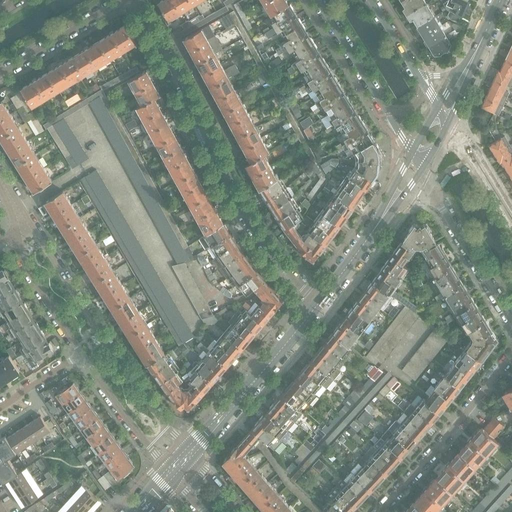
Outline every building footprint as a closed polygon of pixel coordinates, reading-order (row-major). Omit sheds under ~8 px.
[(162,0),(158,3),(169,20),(183,11),(186,16),(190,13),(188,9),(192,6),(189,0),(162,0)] [(262,0),(272,15),(289,5),(285,0),(262,0)] [(401,0),(403,3),(406,8),(403,10),(406,15),(426,3),(423,0),(401,0)] [(443,4),(444,6),(446,9),(446,10),(449,11),(455,14),(459,16),(460,15),(462,16),(465,10),(463,9),(464,7),(465,8),(467,6),(469,4),(468,2),(467,1),(464,0),(448,0),(443,4)] [(426,3),(406,15),(410,20),(411,20),(413,20),(413,21),(416,25),(417,27),(434,16),(426,3)] [(272,15),(269,17),(273,23),(272,24),(274,27),(295,15),(294,14),(292,11),(293,9),(290,4),(289,5),(272,15)] [(449,11),(447,15),(448,16),(450,19),(449,19),(457,22),(459,16),(455,14),(449,11)] [(229,13),(220,19),(224,25),(233,20),(231,17),(229,14),(229,13)] [(274,27),(269,30),(271,33),(273,36),(279,32),(282,36),(302,24),(299,19),(297,19),(295,16),(295,15),(274,27)] [(417,28),(415,29),(419,34),(421,33),(423,36),(440,26),(434,16),(417,27),(417,28)] [(285,42),(279,46),(280,47),(282,50),(287,47),(307,34),(306,33),(304,30),(305,28),(302,24),(282,36),(285,42)] [(110,35),(99,41),(110,59),(135,43),(136,44),(136,43),(125,25),(114,32),(110,35)] [(440,26),(423,36),(425,40),(423,42),(426,47),(446,35),(440,26)] [(202,30),(184,39),(188,48),(189,48),(190,50),(192,54),(192,55),(197,64),(215,54),(202,30)] [(455,30),(446,35),(448,40),(457,34),(455,30)] [(287,47),(282,50),(283,53),(284,55),(290,51),(293,56),(314,43),(311,38),(309,38),(307,35),(307,34),(287,47)] [(446,35),(426,47),(430,53),(433,52),(435,54),(439,54),(440,54),(440,53),(444,50),(447,50),(448,48),(449,46),(450,44),(449,42),(450,42),(448,40),(446,35)] [(84,50),(73,57),(84,75),(110,59),(99,41),(88,48),(84,50)] [(297,62),(291,65),(292,66),(294,69),(298,66),(319,54),(318,53),(316,50),(317,48),(314,43),(293,56),(297,62)] [(215,54),(197,64),(202,72),(202,73),(203,74),(205,78),(206,79),(211,88),(229,79),(215,54)] [(319,54),(298,66),(304,76),(326,63),(323,58),(321,57),(319,55),(319,54)] [(58,66),(47,73),(58,91),(84,75),(73,57),(62,64),(58,66)] [(272,68),(281,62),(278,57),(269,63),(270,65),(268,66),(269,69),(271,68),(272,68)] [(501,69),(511,74),(511,63),(505,60),(501,69)] [(304,76),(303,77),(306,82),(308,81),(311,85),(331,73),(330,72),(328,69),(329,67),(326,63),(304,76)] [(498,70),(494,80),(506,86),(509,80),(511,81),(511,74),(501,69),(500,71),(498,70)] [(146,70),(129,80),(142,105),(159,94),(155,87),(155,86),(154,85),(152,81),(151,80),(151,79),(146,70)] [(29,84),(21,89),(32,107),(33,107),(32,106),(58,91),(47,73),(36,80),(33,82),(29,84)] [(314,90),(308,93),(311,98),(312,98),(338,82),(335,77),(333,77),(331,74),(331,73),(311,85),(314,90)] [(229,79),(211,88),(216,97),(217,99),(219,103),(219,104),(225,114),(242,104),(229,79)] [(494,80),(490,89),(507,97),(509,93),(504,90),(506,86),(494,80)] [(338,82),(312,98),(318,108),(323,105),(343,92),(342,91),(340,89),(341,87),(338,82)] [(94,91),(100,88),(99,87),(97,83),(91,86),(94,91)] [(306,89),(301,91),(303,94),(307,91),(308,93),(314,90),(311,85),(306,89)] [(490,89),(485,98),(498,104),(503,106),(507,97),(490,89)] [(343,92),(323,105),(329,114),(350,101),(347,97),(345,96),(343,93),(343,92)] [(81,99),(77,94),(72,97),(76,102),(81,99)] [(142,105),(137,108),(150,132),(168,122),(163,114),(162,113),(161,109),(160,107),(159,107),(155,98),(160,95),(159,94),(142,105)] [(16,95),(11,98),(18,110),(23,107),(22,105),(19,101),(17,97),(16,95)] [(102,101),(100,98),(100,96),(96,99),(92,101),(89,102),(92,107),(102,101)] [(481,108),(482,108),(498,115),(500,111),(496,109),(498,104),(485,98),(481,108)] [(1,101),(0,101),(0,137),(1,139),(18,128),(1,101)] [(102,101),(92,107),(95,113),(106,107),(105,106),(103,102),(102,101)] [(295,101),(289,105),(292,111),(297,107),(299,106),(295,101)] [(329,114),(321,120),(327,129),(330,127),(334,124),(355,112),(354,111),(352,108),(353,106),(350,101),(329,114)] [(242,104),(225,114),(229,122),(230,124),(232,128),(233,129),(238,137),(255,128),(242,104)] [(106,107),(95,113),(98,118),(108,112),(108,110),(106,107)] [(297,107),(292,111),(296,119),(302,116),(299,111),(297,107)] [(108,112),(98,118),(101,123),(111,117),(110,115),(108,112)] [(355,112),(334,124),(337,129),(338,129),(341,134),(362,121),(359,116),(357,116),(355,113),(355,112)] [(111,117),(101,123),(104,128),(114,123),(112,119),(111,117)] [(55,128),(56,129),(56,130),(66,123),(63,118),(61,120),(57,122),(54,125),(53,125),(55,128)] [(134,119),(125,124),(128,129),(137,125),(134,119)] [(311,125),(307,119),(300,123),(304,129),(311,125)] [(36,129),(34,125),(31,121),(30,120),(27,122),(35,136),(39,134),(36,129)] [(362,121),(341,134),(347,143),(367,131),(366,130),(365,128),(364,127),(365,126),(362,121)] [(163,156),(181,146),(176,137),(177,136),(175,133),(174,133),(168,122),(150,132),(163,156)] [(59,135),(70,129),(66,123),(56,130),(58,133),(59,135)] [(114,123),(104,128),(107,134),(117,128),(117,127),(115,123),(114,123)] [(311,126),(303,130),(309,140),(314,137),(310,128),(312,127),(311,126)] [(18,128),(1,139),(8,151),(10,153),(17,165),(35,154),(18,128)] [(120,133),(119,131),(118,128),(117,128),(107,134),(110,139),(120,133)] [(255,128),(238,137),(243,147),(244,148),(243,148),(245,151),(245,152),(246,152),(246,153),(251,162),(263,155),(269,152),(256,128),(255,128)] [(59,135),(61,137),(62,140),(73,134),(70,129),(59,135)] [(350,148),(344,151),(348,157),(349,156),(373,141),(373,140),(373,139),(371,135),(369,135),(367,132),(367,131),(347,143),(350,148)] [(120,133),(110,139),(113,144),(123,138),(122,135),(120,133)] [(62,140),(63,142),(66,145),(76,138),(73,134),(62,140)] [(66,146),(69,150),(79,143),(76,138),(66,145),(66,146)] [(123,138),(113,144),(115,150),(126,144),(124,140),(123,138)] [(494,154),(509,145),(507,142),(503,144),(500,139),(489,146),(494,154)] [(373,141),(349,156),(351,160),(355,160),(359,161),(379,161),(379,157),(381,156),(382,156),(378,149),(378,148),(376,144),(375,144),(373,141)] [(69,150),(71,154),(72,155),(82,148),(79,143),(69,150)] [(342,147),(337,150),(339,152),(343,150),(344,151),(350,148),(347,143),(342,147)] [(126,144),(115,150),(118,155),(129,149),(128,148),(126,144)] [(509,145),(494,154),(500,163),(501,162),(511,157),(508,151),(511,149),(509,145)] [(181,146),(163,156),(177,181),(195,171),(190,163),(190,162),(189,161),(190,160),(188,157),(187,157),(186,156),(186,155),(181,146)] [(320,146),(313,149),(314,151),(318,158),(325,156),(320,147),(320,146)] [(82,148),(72,155),(75,160),(85,153),(82,148)] [(129,149),(118,155),(121,160),(132,154),(131,152),(129,149)] [(85,153),(75,160),(78,165),(88,158),(85,153)] [(35,154),(17,165),(25,177),(27,180),(34,192),(52,181),(35,154)] [(71,154),(66,158),(72,168),(78,165),(75,160),(72,155),(71,154)] [(135,159),(133,156),(132,154),(121,160),(124,165),(135,159)] [(251,162),(246,165),(251,174),(251,175),(251,177),(253,179),(253,180),(254,180),(255,181),(260,190),(277,180),(263,155),(251,162)] [(511,156),(511,157),(501,162),(507,171),(511,167),(511,156)] [(332,158),(320,165),(322,168),(330,163),(331,161),(332,158)] [(135,159),(124,165),(127,171),(138,165),(135,161),(135,159)] [(355,160),(355,167),(357,167),(373,180),(373,179),(374,177),(376,177),(378,174),(378,173),(382,167),(380,166),(379,165),(379,161),(359,161),(355,160)] [(310,167),(304,172),(310,178),(316,172),(314,169),(312,165),(311,163),(308,165),(310,167)] [(330,163),(322,168),(326,174),(329,171),(330,172),(335,166),(330,163)] [(138,165),(127,171),(130,176),(141,170),(140,169),(138,165)] [(354,167),(348,175),(366,189),(368,186),(369,185),(370,186),(373,181),(372,180),(373,180),(357,167),(355,167),(354,167)] [(89,181),(99,175),(96,170),(86,176),(89,181)] [(141,170),(130,176),(133,181),(144,175),(142,173),(141,170)] [(195,171),(177,181),(191,206),(209,197),(203,187),(202,185),(203,185),(201,182),(200,182),(200,181),(199,180),(195,171)] [(89,181),(91,185),(92,186),(102,180),(99,175),(89,181)] [(146,181),(145,177),(144,175),(133,181),(136,186),(146,181)] [(348,175),(342,185),(361,199),(364,193),(364,192),(366,189),(348,175)] [(279,179),(259,191),(262,197),(263,196),(264,197),(266,200),(285,189),(288,187),(285,189),(279,179)] [(102,180),(92,186),(94,190),(95,191),(105,185),(102,180)] [(146,181),(136,186),(139,192),(149,186),(147,181),(146,181)] [(95,191),(96,194),(98,197),(108,190),(105,185),(95,191)] [(342,185),(335,194),(353,207),(355,205),(356,204),(357,204),(361,199),(342,185)] [(152,191),(152,190),(149,186),(139,192),(142,197),(152,191)] [(285,189),(266,200),(268,203),(269,204),(268,205),(271,210),(291,198),(290,198),(294,194),(290,187),(288,187),(285,189)] [(98,197),(99,199),(101,202),(111,196),(108,190),(98,197)] [(63,191),(45,202),(53,214),(54,217),(61,228),(79,217),(63,191)] [(152,191),(142,197),(144,202),(155,196),(154,194),(152,191)] [(335,194),(328,203),(347,217),(351,212),(350,211),(351,210),(353,207),(335,194)] [(114,201),(111,196),(101,202),(102,204),(104,207),(114,201)] [(158,202),(156,198),(155,196),(144,202),(147,208),(158,202)] [(209,197),(191,206),(204,231),(222,221),(217,212),(216,211),(217,210),(215,207),(214,207),(213,206),(213,205),(209,197)] [(291,198),(271,210),(275,216),(276,215),(276,216),(278,219),(297,208),(291,198)] [(305,199),(301,204),(307,209),(310,204),(309,202),(305,199)] [(107,212),(118,206),(114,201),(104,207),(104,208),(107,212)] [(158,202),(147,208),(150,213),(161,207),(158,202)] [(328,203),(322,212),(340,226),(342,223),(343,222),(344,223),(347,217),(328,203)] [(110,217),(121,211),(118,206),(107,212),(107,213),(110,217)] [(161,207),(150,213),(153,218),(164,212),(163,211),(161,207)] [(297,208),(278,219),(280,222),(281,223),(280,224),(283,229),(284,228),(285,229),(291,225),(301,218),(298,213),(299,212),(297,208)] [(113,223),(124,216),(121,211),(110,217),(112,222),(113,223)] [(164,212),(153,218),(156,223),(167,217),(165,215),(164,212)] [(322,212),(315,222),(334,236),(338,230),(337,230),(338,229),(340,226),(322,212)] [(116,228),(127,222),(124,216),(113,223),(115,226),(116,228)] [(79,217),(61,228),(69,241),(71,244),(78,255),(96,244),(79,217)] [(170,223),(168,219),(167,217),(156,223),(159,229),(170,223)] [(116,228),(118,231),(119,233),(130,227),(127,222),(116,228)] [(315,222),(308,231),(326,244),(328,241),(329,240),(330,241),(334,236),(315,222)] [(170,223),(159,229),(162,234),(173,228),(172,227),(170,223)] [(205,236),(200,239),(206,249),(210,247),(216,257),(218,255),(217,254),(236,242),(233,237),(232,238),(231,237),(227,230),(227,229),(228,229),(225,224),(224,225),(223,223),(205,236)] [(402,243),(408,248),(403,254),(407,257),(415,247),(418,247),(419,225),(416,225),(415,224),(415,225),(414,224),(413,226),(408,232),(409,233),(403,241),(402,243)] [(419,225),(418,247),(422,247),(429,259),(433,256),(429,249),(437,244),(436,243),(435,242),(430,233),(431,233),(426,224),(425,225),(424,224),(424,225),(419,225)] [(291,225),(285,229),(286,231),(300,249),(301,250),(300,251),(304,255),(305,255),(306,256),(309,258),(313,261),(319,253),(303,241),(301,239),(297,233),(292,227),(291,225)] [(122,238),(133,232),(130,227),(119,233),(120,235),(122,238)] [(173,228),(162,234),(165,239),(175,233),(175,232),(173,228)] [(301,239),(303,241),(319,253),(319,254),(320,253),(321,253),(324,249),(323,248),(324,247),(326,244),(308,231),(306,234),(301,239)] [(125,243),(136,237),(133,232),(122,238),(123,240),(125,243)] [(175,233),(165,239),(168,244),(178,238),(177,236),(175,233)] [(128,249),(139,242),(136,237),(125,243),(126,244),(128,249)] [(178,238),(168,244),(171,250),(181,244),(179,240),(178,238)] [(131,254),(142,247),(139,242),(128,249),(131,253),(131,254)] [(216,257),(212,260),(219,269),(223,266),(223,267),(220,269),(226,279),(230,277),(231,275),(230,274),(250,261),(246,256),(245,257),(245,256),(240,250),(240,249),(240,248),(236,242),(217,254),(218,255),(216,257)] [(388,260),(385,264),(385,265),(385,266),(401,277),(407,268),(402,264),(407,257),(403,254),(408,248),(402,243),(401,244),(400,243),(397,247),(398,248),(397,249),(396,248),(393,253),(394,253),(392,256),(390,259),(389,261),(388,260)] [(96,244),(78,255),(86,268),(88,271),(95,282),(113,270),(96,244)] [(184,248),(181,244),(171,250),(173,254),(184,248)] [(433,256),(429,259),(433,267),(429,269),(434,278),(451,268),(451,267),(452,266),(449,262),(448,262),(446,260),(445,257),(443,255),(444,254),(441,250),(440,250),(440,249),(441,248),(438,244),(437,244),(429,249),(433,256)] [(192,256),(192,254),(188,246),(184,248),(186,253),(190,261),(193,260),(192,256)] [(134,259),(145,253),(142,247),(131,254),(134,258),(134,259)] [(184,248),(173,254),(176,259),(186,253),(184,248)] [(201,252),(197,255),(198,259),(200,264),(206,260),(201,252)] [(137,264),(148,258),(145,253),(134,259),(136,263),(137,264)] [(186,253),(176,259),(178,264),(184,262),(190,261),(186,253)] [(140,269),(151,263),(148,258),(137,264),(139,267),(140,269)] [(231,275),(230,277),(234,282),(230,285),(233,288),(237,285),(240,290),(245,296),(246,294),(254,289),(258,294),(268,286),(264,281),(263,279),(264,279),(260,274),(260,275),(259,274),(254,269),(254,268),(254,267),(250,261),(230,274),(231,275)] [(178,264),(173,266),(175,271),(187,268),(184,262),(178,264)] [(143,275),(154,268),(151,263),(140,269),(141,272),(143,275)] [(375,277),(372,281),(373,282),(372,283),(388,294),(391,290),(401,277),(385,266),(384,265),(381,270),(382,270),(380,273),(378,276),(376,278),(375,277)] [(451,268),(434,278),(445,296),(462,285),(463,284),(460,280),(459,280),(457,278),(456,275),(454,273),(455,272),(452,267),(451,268)] [(146,280),(157,273),(154,268),(143,275),(144,276),(146,280)] [(187,268),(175,271),(178,276),(190,273),(187,268)] [(0,298),(0,300),(15,290),(14,289),(13,288),(7,276),(8,275),(5,269),(3,270),(2,269),(0,270),(0,298)] [(113,270),(95,282),(103,295),(105,297),(112,309),(130,298),(113,270)] [(149,285),(160,279),(157,273),(146,280),(147,281),(149,285)] [(190,273),(178,276),(181,281),(193,279),(190,273)] [(152,290),(163,284),(160,279),(149,285),(152,290)] [(193,279),(181,281),(184,287),(196,284),(193,279)] [(357,302),(353,306),(354,307),(353,308),(369,321),(389,295),(388,294),(372,283),(372,284),(371,283),(368,288),(369,288),(364,295),(362,297),(357,303),(357,302)] [(155,295),(166,289),(163,284),(152,290),(155,294),(155,295)] [(196,284),(184,287),(187,292),(199,289),(196,284)] [(462,285),(445,296),(457,314),(473,304),(473,303),(474,302),(471,298),(470,299),(469,296),(467,293),(465,290),(466,290),(463,285),(463,286),(462,285)] [(254,303),(247,311),(251,315),(262,325),(277,307),(278,307),(282,303),(281,302),(282,301),(268,286),(258,294),(263,299),(263,302),(259,307),(254,303)] [(0,311),(0,312),(21,300),(19,298),(18,297),(20,296),(16,289),(15,290),(0,300),(0,299),(0,311)] [(158,301),(169,294),(166,289),(155,295),(157,299),(158,301)] [(199,289),(187,292),(190,297),(202,295),(199,289)] [(228,291),(225,289),(222,293),(225,295),(227,297),(227,296),(230,294),(228,291)] [(169,294),(158,301),(160,303),(161,306),(172,299),(169,294)] [(202,295),(190,297),(193,303),(204,300),(202,295)] [(130,298),(112,309),(120,321),(121,324),(129,335),(146,324),(130,298)] [(172,299),(161,306),(163,308),(164,311),(175,305),(172,299)] [(21,300),(0,312),(3,317),(4,316),(7,322),(9,321),(28,309),(24,303),(23,304),(22,303),(21,300)] [(204,300),(193,303),(196,308),(207,305),(204,300)] [(245,303),(242,307),(244,309),(247,311),(250,307),(245,303)] [(473,304),(457,314),(468,332),(468,331),(484,321),(485,320),(482,316),(481,316),(480,314),(478,311),(476,308),(477,308),(475,303),(474,304),(473,304)] [(175,305),(164,311),(165,312),(168,316),(178,310),(175,305)] [(393,317),(398,310),(394,307),(388,314),(393,317)] [(333,334),(348,347),(350,346),(369,321),(353,308),(353,309),(352,308),(348,313),(349,313),(344,320),(342,322),(338,328),(337,327),(334,331),(335,332),(334,332),(333,334)] [(405,313),(415,321),(419,316),(411,310),(409,308),(405,313)] [(10,328),(7,330),(9,335),(33,320),(31,318),(30,317),(32,316),(28,309),(9,321),(7,322),(11,328),(10,328)] [(238,309),(228,322),(232,325),(250,341),(254,336),(253,335),(259,329),(260,329),(263,326),(262,325),(251,315),(247,311),(244,309),(242,312),(238,309)] [(178,310),(168,316),(168,317),(171,321),(181,315),(178,310)] [(210,310),(199,313),(202,319),(206,318),(213,316),(213,315),(210,310)] [(415,321),(405,313),(401,318),(411,326),(415,321)] [(452,317),(450,314),(440,320),(442,323),(452,317)] [(181,315),(171,321),(171,322),(173,326),(174,327),(184,320),(181,315)] [(213,316),(206,318),(213,324),(214,324),(217,321),(215,319),(213,316)] [(444,326),(454,320),(452,317),(442,323),(444,326)] [(411,326),(401,318),(398,323),(408,330),(411,326)] [(33,320),(9,335),(12,339),(16,336),(20,342),(22,341),(40,329),(36,323),(35,324),(34,323),(33,320)] [(184,320),(174,327),(176,331),(177,332),(188,325),(184,320)] [(484,321),(468,331),(473,339),(484,340),(486,343),(495,338),(496,337),(492,332),(491,333),(491,332),(489,328),(487,326),(488,326),(486,321),(485,322),(484,321)] [(408,330),(398,323),(394,327),(404,335),(408,330)] [(146,324),(129,335),(136,348),(138,351),(145,362),(147,365),(165,354),(163,351),(146,324)] [(188,325),(177,332),(179,335),(180,337),(191,331),(188,325)] [(232,325),(225,334),(242,349),(245,346),(245,345),(246,346),(250,341),(232,325)] [(404,335),(394,327),(390,332),(401,340),(404,335)] [(435,328),(431,332),(441,340),(445,335),(435,328)] [(20,352),(16,355),(18,358),(45,340),(44,338),(43,336),(44,335),(40,329),(22,341),(20,342),(23,348),(22,348),(23,348),(20,350),(20,352)] [(191,331),(180,337),(183,343),(194,337),(191,331)] [(401,340),(390,332),(387,337),(397,344),(401,340)] [(431,332),(428,337),(437,345),(441,340),(431,332)] [(325,344),(341,358),(350,348),(348,347),(333,334),(333,333),(332,333),(328,338),(329,339),(327,342),(325,344)] [(225,334),(217,342),(236,358),(240,353),(239,352),(240,352),(242,349),(225,334)] [(179,335),(175,338),(179,346),(183,343),(180,337),(179,335)] [(445,335),(441,340),(445,343),(449,338),(445,335)] [(397,344),(387,337),(383,341),(393,349),(397,344)] [(428,337),(424,342),(433,350),(437,345),(428,337)] [(481,361),(483,358),(484,359),(486,356),(485,355),(496,341),(495,338),(486,343),(484,340),(473,339),(473,343),(467,351),(481,361)] [(45,340),(18,358),(19,361),(23,358),(30,369),(33,370),(39,366),(36,362),(42,358),(41,356),(53,349),(49,343),(48,344),(47,343),(45,340)] [(214,340),(207,348),(211,351),(227,366),(230,363),(230,362),(231,363),(236,358),(217,342),(214,340)] [(369,340),(364,346),(368,349),(373,343),(369,340)] [(393,349),(383,341),(379,346),(390,354),(393,349)] [(200,342),(197,347),(202,351),(198,356),(203,360),(221,375),(225,370),(224,369),(225,369),(227,366),(211,351),(207,348),(200,342)] [(424,342),(420,347),(430,354),(433,350),(424,342)] [(322,346),(317,352),(334,367),(338,371),(343,364),(339,360),(341,358),(325,344),(322,347),(322,346)] [(390,354),(379,346),(376,351),(386,359),(390,354)] [(420,347),(416,351),(426,359),(430,354),(420,347)] [(7,350),(6,351),(9,355),(13,361),(16,359),(18,358),(16,355),(15,355),(11,348),(10,349),(7,350)] [(178,348),(173,351),(176,356),(181,353),(178,348)] [(465,349),(454,363),(470,375),(472,373),(477,367),(478,368),(481,363),(480,363),(481,361),(467,351),(465,349)] [(386,359),(376,351),(372,356),(374,357),(379,361),(382,363),(386,359)] [(416,351),(412,356),(422,364),(426,359),(416,351)] [(147,366),(150,371),(151,370),(154,374),(171,361),(173,359),(168,352),(165,353),(165,354),(147,365),(147,366)] [(314,358),(310,362),(326,376),(333,381),(340,372),(338,371),(334,367),(317,352),(314,356),(315,357),(314,358)] [(0,371),(6,380),(7,379),(8,379),(13,376),(18,373),(18,372),(20,371),(18,369),(13,362),(13,361),(9,355),(4,358),(3,357),(2,357),(0,357),(0,371)] [(412,356),(408,361),(418,369),(422,364),(412,356)] [(171,361),(154,374),(155,375),(156,376),(157,378),(156,378),(159,383),(160,382),(161,383),(175,372),(178,370),(180,369),(173,359),(171,361)] [(195,361),(192,365),(196,368),(212,383),(215,380),(215,379),(216,380),(221,375),(203,360),(199,364),(195,361)] [(408,361),(405,366),(408,368),(411,371),(414,373),(418,369),(408,361)] [(307,364),(302,370),(319,384),(320,383),(326,389),(333,381),(326,376),(310,362),(309,363),(308,365),(307,364)] [(470,375),(454,363),(444,375),(460,388),(461,386),(462,387),(465,383),(465,382),(470,375)] [(191,379),(190,379),(195,383),(205,391),(206,392),(210,387),(209,387),(210,386),(212,383),(196,368),(192,373),(194,375),(191,379)] [(371,370),(367,374),(371,377),(375,381),(382,372),(377,368),(373,372),(371,370)] [(297,377),(296,379),(312,393),(319,384),(302,370),(299,373),(300,374),(297,377)] [(427,382),(432,375),(431,374),(427,371),(426,371),(421,377),(427,382)] [(175,372),(161,383),(161,384),(162,386),(163,387),(162,387),(166,392),(167,391),(167,392),(178,384),(182,381),(175,372)] [(444,375),(434,388),(450,401),(451,399),(456,393),(457,393),(460,389),(460,388),(444,375)] [(392,378),(386,384),(391,388),(394,391),(398,387),(395,385),(399,381),(396,378),(394,376),(392,378)] [(292,381),(288,387),(305,402),(305,401),(309,405),(316,396),(312,393),(296,379),(293,382),(292,381)] [(186,390),(185,405),(188,409),(190,408),(194,404),(193,403),(194,402),(195,402),(202,394),(204,393),(205,391),(195,383),(189,390),(186,390)] [(62,391),(55,396),(61,405),(68,400),(69,398),(72,396),(73,396),(79,392),(79,390),(76,387),(75,387),(73,384),(68,387),(67,386),(61,390),(62,391)] [(178,384),(167,392),(168,393),(169,395),(174,401),(175,401),(176,403),(175,403),(178,408),(179,407),(180,409),(185,405),(186,390),(182,390),(178,384)] [(282,395),(281,396),(297,411),(305,402),(288,387),(284,391),(285,391),(282,395)] [(511,387),(503,393),(511,407),(511,387)] [(363,393),(357,388),(356,388),(354,390),(351,394),(353,395),(355,393),(359,397),(363,393)] [(426,397),(424,400),(440,415),(442,412),(444,410),(444,409),(443,409),(449,401),(450,401),(434,388),(428,395),(426,397)] [(45,390),(39,394),(42,399),(48,395),(45,390)] [(68,400),(61,405),(62,405),(63,405),(69,413),(75,408),(75,407),(78,404),(80,404),(85,400),(85,398),(82,395),(81,395),(79,392),(73,396),(72,396),(69,398),(68,400)] [(355,402),(352,399),(354,396),(353,395),(351,394),(343,402),(346,405),(348,402),(352,406),(355,402)] [(278,399),(273,404),(290,419),(294,423),(302,414),(297,411),(281,396),(278,399)] [(334,396),(331,399),(339,406),(342,403),(334,396)] [(423,399),(415,408),(432,423),(434,420),(435,419),(436,419),(440,415),(424,400),(423,399)] [(51,400),(46,403),(51,412),(57,409),(51,400)] [(75,408),(69,413),(75,421),(81,417),(81,415),(84,413),(86,413),(91,409),(91,408),(91,407),(88,403),(87,403),(85,400),(80,404),(78,404),(75,407),(75,408)] [(269,410),(266,413),(283,427),(287,431),(294,423),(290,419),(273,404),(270,408),(270,409),(269,410)] [(415,408),(407,416),(425,432),(429,428),(428,427),(429,426),(432,423),(415,408)] [(81,417),(75,421),(81,429),(87,425),(87,423),(90,421),(92,421),(97,417),(97,416),(97,415),(94,412),(93,411),(91,409),(86,413),(84,413),(81,415),(81,417)] [(366,410),(358,419),(366,426),(373,417),(366,410)] [(262,416),(258,421),(275,436),(280,440),(287,431),(283,427),(266,413),(265,415),(263,417),(262,416)] [(404,413),(396,421),(399,425),(417,440),(419,437),(421,436),(421,437),(425,432),(407,416),(404,413)] [(41,416),(32,422),(41,436),(50,431),(41,416)] [(87,425),(81,429),(87,437),(93,433),(93,432),(96,429),(98,429),(103,425),(103,424),(103,423),(101,420),(99,420),(97,417),(92,421),(90,421),(87,423),(87,425)] [(489,422),(500,431),(504,427),(494,417),(489,422)] [(254,428),(251,430),(260,438),(268,445),(275,436),(258,421),(255,425),(255,426),(254,428)] [(354,421),(350,425),(357,432),(361,427),(354,421)] [(395,421),(388,429),(392,433),(410,450),(414,445),(414,444),(414,443),(417,440),(399,425),(396,421),(395,421)] [(32,422),(23,427),(33,442),(41,436),(32,422)] [(489,422),(485,427),(496,436),(500,431),(489,422)] [(93,433),(87,437),(93,445),(99,441),(99,440),(102,437),(104,437),(109,433),(109,431),(107,428),(105,428),(103,425),(98,429),(96,429),(93,432),(93,433)] [(23,427),(15,433),(24,448),(33,442),(23,427)] [(317,433),(313,437),(315,439),(319,442),(324,436),(320,433),(322,431),(318,427),(315,431),(317,433)] [(351,427),(347,432),(352,437),(357,432),(351,427)] [(469,442),(459,453),(475,467),(485,456),(487,457),(489,455),(487,454),(498,442),(494,438),(483,429),(481,427),(471,439),(469,442)] [(496,436),(485,427),(484,428),(483,429),(494,438),(495,437),(496,436)] [(251,430),(250,432),(235,448),(235,447),(231,452),(223,462),(241,484),(257,470),(245,455),(246,453),(245,452),(253,443),(255,445),(259,440),(260,438),(251,430)] [(5,436),(5,437),(16,453),(24,448),(15,433),(7,438),(5,436)] [(93,445),(90,448),(96,456),(99,454),(105,449),(105,448),(108,445),(110,446),(115,442),(115,441),(115,440),(113,436),(111,436),(109,433),(104,437),(102,437),(99,440),(99,441),(93,445)] [(392,433),(384,441),(402,457),(405,454),(406,453),(406,454),(410,450),(392,433)] [(0,483),(1,485),(2,484),(5,482),(8,480),(8,479),(18,473),(8,458),(16,453),(5,437),(2,438),(0,439),(0,483)] [(380,438),(373,446),(377,450),(395,466),(399,462),(399,461),(399,460),(402,457),(384,441),(380,438)] [(259,440),(255,445),(262,451),(276,470),(285,485),(313,511),(322,511),(290,481),(281,467),(266,447),(259,440)] [(105,449),(99,454),(105,462),(111,458),(111,456),(114,454),(116,454),(121,450),(121,449),(121,448),(119,445),(117,444),(115,442),(110,446),(108,445),(105,448),(105,449)] [(342,449),(334,442),(331,446),(338,453),(342,449)] [(311,443),(307,447),(311,451),(315,446),(311,443)] [(372,446),(364,454),(366,455),(369,458),(387,474),(389,471),(390,470),(391,471),(395,466),(377,450),(373,446),(372,446)] [(307,455),(309,453),(305,449),(303,452),(299,455),(303,459),(307,455)] [(111,458),(105,462),(111,470),(127,458),(127,457),(127,456),(125,453),(123,452),(121,450),(116,454),(114,454),(111,456),(111,458)] [(336,457),(329,451),(325,455),(332,461),(336,457)] [(446,467),(436,478),(453,492),(463,481),(465,482),(467,480),(465,479),(475,467),(459,453),(449,464),(446,467)] [(366,455),(358,463),(362,466),(380,483),(384,479),(383,478),(384,477),(387,474),(369,458),(366,455)] [(101,477),(98,480),(105,490),(111,486),(108,481),(114,477),(117,480),(123,474),(124,476),(129,471),(128,470),(132,467),(132,463),(129,459),(128,459),(127,458),(111,470),(104,475),(101,477)] [(358,463),(350,472),(351,472),(354,475),(371,491),(374,488),(375,487),(376,488),(380,483),(362,466),(358,463)] [(18,473),(8,479),(8,480),(14,488),(28,479),(23,470),(18,473)] [(241,484),(253,497),(262,508),(278,494),(257,470),(241,484)] [(351,472),(343,480),(346,483),(364,499),(368,495),(367,495),(368,494),(371,491),(354,475),(351,472)] [(494,476),(490,480),(496,485),(498,483),(500,481),(494,476)] [(424,492),(414,502),(424,511),(435,511),(441,506),(442,507),(444,505),(443,504),(453,492),(436,478),(426,489),(424,492)] [(28,479),(14,488),(20,497),(34,487),(28,479)] [(346,483),(339,492),(355,507),(358,504),(359,503),(360,504),(364,499),(346,483)] [(34,487),(20,497),(25,506),(40,496),(34,487)] [(78,495),(91,507),(98,499),(85,487),(78,495)] [(339,492),(331,500),(343,511),(352,511),(353,510),(355,507),(339,492)] [(262,508),(265,511),(293,511),(278,494),(262,508)] [(86,511),(91,507),(78,495),(71,503),(81,511),(86,511)] [(343,511),(331,500),(323,508),(327,511),(343,511)] [(424,511),(414,502),(405,511),(424,511)] [(81,511),(71,503),(64,510),(66,511),(81,511)]
